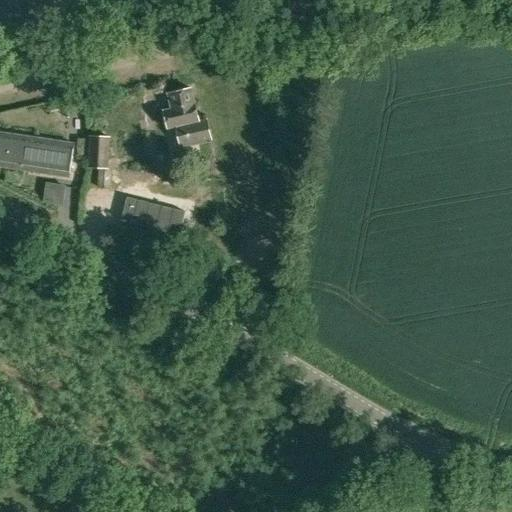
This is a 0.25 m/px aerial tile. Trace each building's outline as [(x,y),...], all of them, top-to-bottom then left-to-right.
[(176,126),(181,147),(211,140),(207,119),(199,121),(191,88),(168,94),(172,109),(164,111),(168,128),(176,126)] [(48,104),(49,111),(61,108),(59,101),(48,104)] [(0,140),(0,165),(70,176),(75,145),(1,133),(0,140)] [(108,169),(109,137),(90,136),(89,168),(108,169)] [(88,159),(89,139),(78,138),(77,158),(88,159)] [(43,201),(61,204),(64,185),(46,183),(43,201)] [(208,247),(224,253),(229,241),(210,233),(206,242),(210,243),(208,247)]
